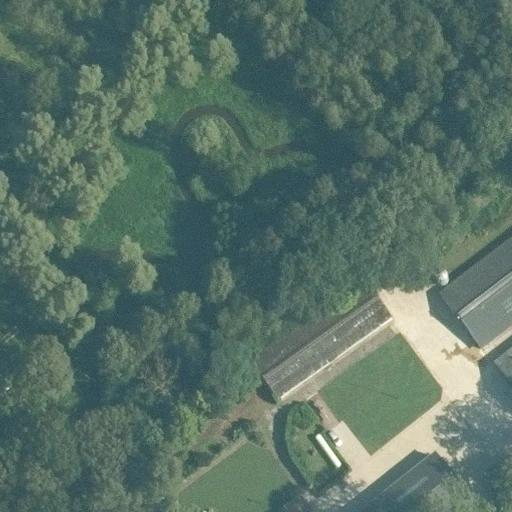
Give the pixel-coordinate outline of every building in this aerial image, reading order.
[(481,352),(511,327),(511,239),(438,296),(481,352)] [(278,402),(392,320),(363,279),(249,362),(278,402)] [(511,352),(494,366),(511,389),(511,352)] [(363,383),(352,391),(373,420),(384,412),(363,383)] [(511,461),(509,458),(482,479),(495,495),(511,481),(511,461)] [(419,471),(364,511),(450,511),(444,503),(419,471)] [(299,498),(284,509),(286,511),(309,511),(310,511),(299,498)]
